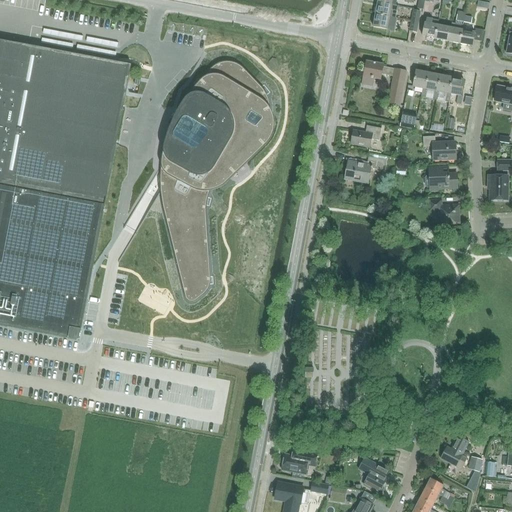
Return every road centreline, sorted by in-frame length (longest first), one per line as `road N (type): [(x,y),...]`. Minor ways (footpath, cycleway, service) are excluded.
road 1 (tertiary): [(246,511),(337,37)]
road 2 (tertiary): [(337,37),(137,0)]
road 3 (residential): [(511,219),(478,221),(472,153),(484,68)]
road 4 (residential): [(484,68),(348,39)]
